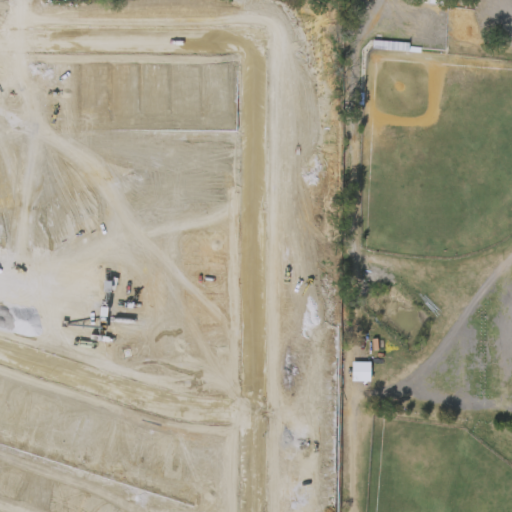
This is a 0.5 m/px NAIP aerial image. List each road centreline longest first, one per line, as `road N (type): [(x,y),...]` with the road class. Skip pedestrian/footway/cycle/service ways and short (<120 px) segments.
road 1 (residential): [(17,0),(17,32),(220,35),(246,46),(249,66),(249,511),(17,32)]
road 2 (residential): [(0,348),(172,402),(249,407)]
